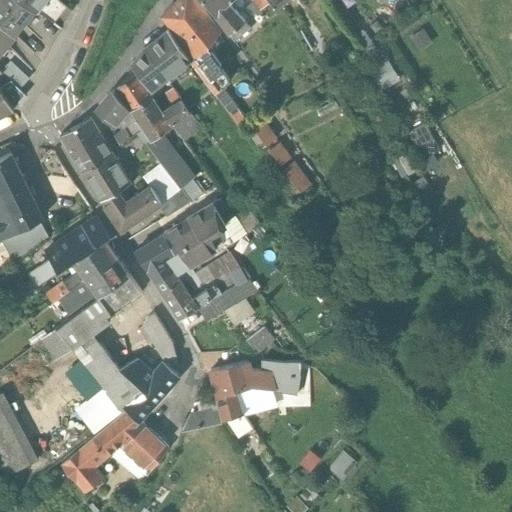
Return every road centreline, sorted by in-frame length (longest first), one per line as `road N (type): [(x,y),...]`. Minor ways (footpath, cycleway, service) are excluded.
road 1 (residential): [(34,107),(183,346),(178,434)]
road 2 (residential): [(34,107),(91,0)]
